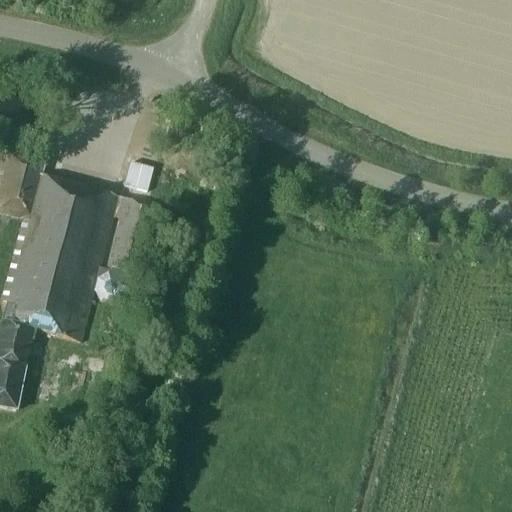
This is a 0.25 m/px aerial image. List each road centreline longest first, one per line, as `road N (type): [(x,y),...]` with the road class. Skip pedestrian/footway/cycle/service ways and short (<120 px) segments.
road 1 (unclassified): [(158,69),(361,171),(511,212)]
road 2 (unclassified): [(158,69),(0,27)]
